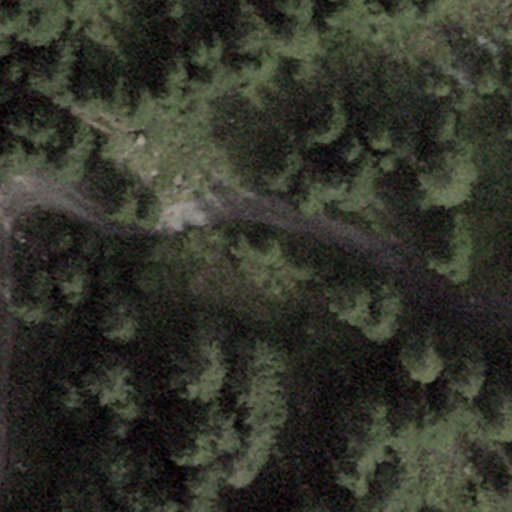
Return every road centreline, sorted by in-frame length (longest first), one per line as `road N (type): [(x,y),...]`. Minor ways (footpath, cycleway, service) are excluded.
road 1 (track): [(0,199),(21,179),(50,182),(103,218),(150,222),(266,204),(327,226),(439,298),(496,314),(511,309)]
road 2 (track): [(0,406),(11,296),(0,229)]
